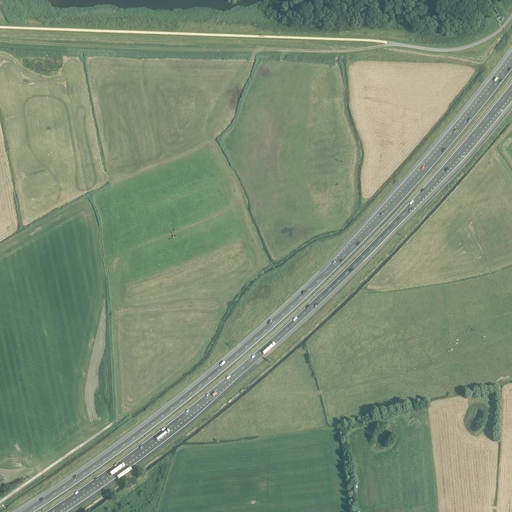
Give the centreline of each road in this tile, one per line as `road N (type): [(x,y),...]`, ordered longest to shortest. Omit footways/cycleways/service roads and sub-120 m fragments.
road 1 (motorway): [(511,63),(387,212),(283,314),(29,511)]
road 2 (motorway): [(50,511),(291,325),(406,212),(511,87)]
road 3 (track): [(0,501),(113,422)]
